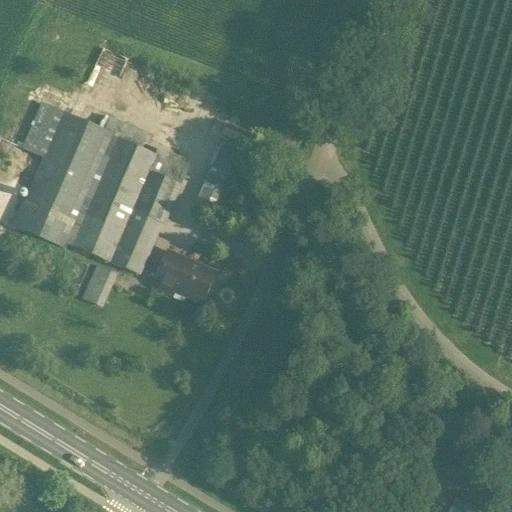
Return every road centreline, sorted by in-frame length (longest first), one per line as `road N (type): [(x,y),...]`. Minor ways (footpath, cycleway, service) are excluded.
road 1 (unclassified): [(163,474),(251,310),(378,0)]
road 2 (primary): [(146,496),(0,404)]
